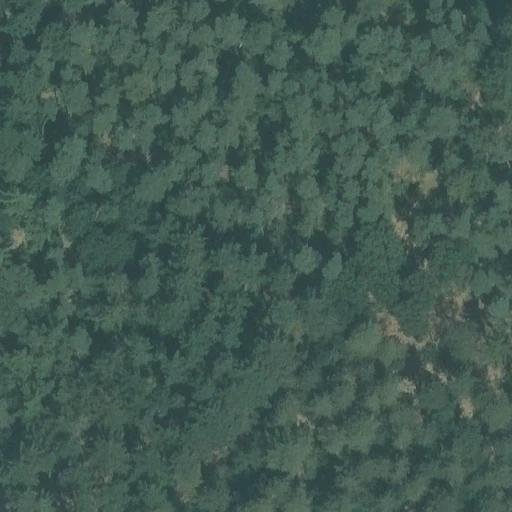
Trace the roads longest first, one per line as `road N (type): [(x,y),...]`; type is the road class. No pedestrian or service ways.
road 1 (track): [(180,511),(251,413),(398,240),(511,16)]
road 2 (track): [(0,174),(94,198),(511,403)]
